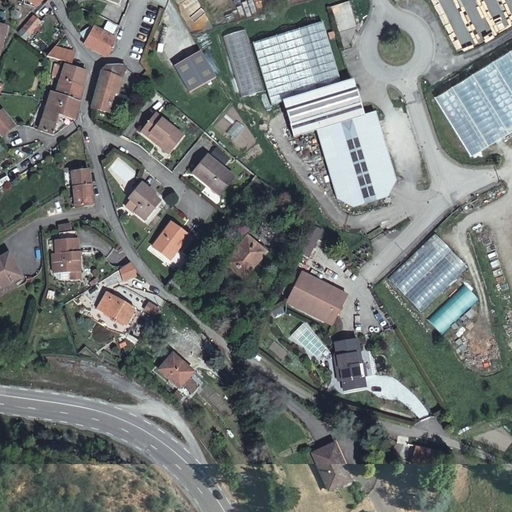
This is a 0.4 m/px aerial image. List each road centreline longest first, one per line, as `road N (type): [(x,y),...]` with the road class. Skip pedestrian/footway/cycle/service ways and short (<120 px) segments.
road 1 (residential): [(56,0),(93,67),(84,124),(121,237),(163,293),(223,346),(316,402),(456,443)]
road 2 (primary): [(222,511),(186,464),(143,432),(70,406),(0,397)]
